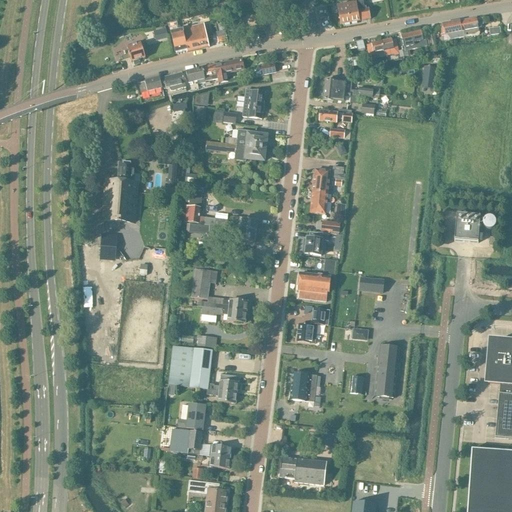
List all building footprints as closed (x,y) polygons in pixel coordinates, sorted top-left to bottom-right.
[(364,10),(363,2),(337,7),(340,25),(370,20),(368,10),(364,10)] [(461,21),(464,37),(471,36),(471,37),(479,35),(478,29),(476,18),(461,21)] [(464,37),(461,21),(442,25),(443,29),(441,30),(442,34),(444,34),(444,35),(449,35),(450,40),(464,38),(464,37)] [(229,32),(239,31),(237,23),(228,25),(229,32)] [(187,53),(209,48),(204,25),(182,30),(182,32),(171,34),(176,54),(186,51),(187,53)] [(410,34),(414,50),(427,47),(425,41),(422,41),(420,32),(410,34)] [(430,46),(436,45),(434,33),(427,34),(430,46)] [(410,34),(401,36),(405,52),(403,53),(404,58),(410,56),(409,51),(414,50),(410,34)] [(381,41),(385,57),(398,53),(395,39),(391,40),(391,39),(381,41)] [(370,60),(385,57),(381,41),(371,44),(371,45),(366,46),(370,60)] [(131,63),(145,59),(141,45),(127,49),(131,63)] [(214,65),(217,80),(218,84),(228,82),(226,74),(244,70),(241,60),(214,65)] [(205,82),(217,80),(214,65),(201,68),(185,72),(188,84),(196,82),(197,85),(205,83),(205,82)] [(261,67),(263,76),(275,73),(274,65),(261,67)] [(170,92),(186,88),(182,73),(161,78),(164,89),(169,88),(170,92)] [(141,94),(162,89),(159,79),(145,82),(139,84),(141,94)] [(324,90),(350,93),(350,96),(358,96),(372,98),(373,90),(359,89),(358,92),(351,91),(352,84),(325,81),(324,90)] [(344,103),(345,97),(350,98),(350,96),(350,93),(324,90),(323,101),(327,101),(327,103),(332,104),(332,102),(344,103)] [(243,108),(242,118),(262,120),(263,108),(265,93),(251,92),(245,91),(244,102),(243,108)] [(180,104),(172,105),(173,113),(181,112),(180,104)] [(374,115),(374,108),(375,106),(362,105),(361,114),(374,115)] [(222,124),(223,112),(215,111),(214,123),(222,124)] [(337,114),(320,112),(319,122),(336,123),(336,119),(343,119),(342,123),(351,124),(352,115),(343,114),(343,115),(337,114)] [(223,124),(235,125),(235,117),(224,115),(223,124)] [(343,140),(344,132),(330,130),(329,138),(343,140)] [(230,146),(266,150),(267,144),(268,143),(269,139),(268,138),(268,137),(249,135),(250,132),(239,131),(238,140),(230,139),(230,146)] [(266,155),(266,150),(230,146),(209,144),(208,149),(237,152),(236,161),(246,162),(247,160),(265,162),(265,161),(266,160),(267,156),(266,155)] [(105,220),(135,222),(137,193),(138,184),(133,183),(134,165),(121,164),(120,176),(118,176),(118,183),(108,182),(105,220)] [(312,192),(328,194),(330,172),(315,170),(313,184),(312,185),(311,189),(313,190),(312,192)] [(168,180),(168,188),(175,188),(176,180),(168,180)] [(325,215),(328,194),(312,192),(312,194),(311,195),(310,198),(311,200),(311,206),(310,214),(325,215)] [(190,225),(209,227),(209,226),(214,227),(215,220),(199,218),(200,208),(201,196),(190,195),(189,207),(184,207),(183,223),(190,224),(190,225)] [(478,244),(480,218),(456,216),(454,242),(478,244)] [(229,229),(255,232),(255,230),(256,230),(257,224),(256,223),(256,222),(240,220),(241,218),(232,217),(231,229),(229,229)] [(487,231),(489,231),(491,231),(493,230),(494,229),(495,227),(495,225),(495,223),(494,221),(493,220),(491,219),(489,218),(487,219),(485,220),(484,221),(483,223),(483,225),(483,227),(484,229),(485,230),(487,231)] [(322,223),(321,232),(338,234),(339,225),(322,223)] [(255,235),(255,232),(229,229),(229,235),(239,236),(238,241),(254,243),(254,241),(255,240),(256,235),(255,235)] [(322,241),(325,241),(326,234),(316,233),(316,240),(306,239),(305,255),(320,257),(322,241)] [(102,238),(101,248),(110,248),(110,238),(102,238)] [(335,262),(332,261),(325,260),(323,277),(299,274),(297,292),(299,292),(298,299),(326,303),(327,294),(328,294),(330,278),(333,278),(335,262)] [(207,300),(209,284),(211,272),(195,270),(191,298),(207,300)] [(361,279),(359,292),(382,294),(383,282),(361,279)] [(229,300),(229,302),(223,301),(223,305),(198,302),(198,308),(202,308),(246,313),(246,311),(247,311),(248,305),(247,304),(247,302),(229,300)] [(304,307),(303,315),(306,315),(312,311),(312,307),(304,307)] [(246,313),(202,308),(201,315),(221,318),(222,315),(227,316),(226,321),(245,324),(245,323),(246,321),(247,316),(246,316),(246,313)] [(298,325),(296,343),(315,345),(317,325),(328,327),(328,320),(329,312),(323,311),(314,310),(312,325),(311,327),(298,325)] [(216,349),(217,339),(198,337),(197,347),(216,349)] [(511,346),(491,344),(490,360),(491,360),(491,368),(489,368),(488,384),(499,385),(500,385),(499,394),(498,394),(495,439),(511,440),(511,346)] [(219,393),(236,394),(237,391),(238,392),(238,386),(237,385),(238,383),(236,383),(236,378),(221,376),(220,387),(214,386),(208,385),(212,351),(172,347),(168,386),(206,390),(206,391),(214,392),(214,391),(219,392),(219,393)] [(378,355),(374,397),(394,399),(398,357),(399,349),(379,347),(378,355)] [(293,374),(290,401),(306,403),(314,403),(317,377),(309,376),(293,374)] [(362,395),(364,379),(351,378),(350,394),(362,395)] [(236,397),(236,394),(219,393),(218,403),(235,405),(235,403),(236,402),(237,397),(236,397)] [(178,420),(177,427),(186,428),(202,430),(205,407),(189,405),(188,407),(182,406),(180,420),(178,420)] [(187,455),(202,456),(199,456),(202,434),(172,430),(169,452),(167,451),(167,452),(187,455)] [(332,446),(333,435),(316,433),(315,444),(332,446)] [(209,457),(229,459),(229,458),(230,457),(231,452),(230,452),(230,449),(210,446),(209,457)] [(511,511),(511,452),(511,453),(471,450),(466,511),(511,511)] [(201,462),(202,456),(187,455),(167,452),(166,460),(172,460),(173,458),(201,462)] [(229,461),(229,459),(209,457),(208,468),(228,470),(228,467),(229,467),(230,462),(229,461)] [(296,461),(281,459),(279,479),(294,480),(294,483),(324,487),(326,464),(296,460),(296,461)] [(193,470),(192,479),(201,480),(202,473),(202,471),(193,470)] [(223,511),(226,492),(208,490),(205,511),(223,511)]
